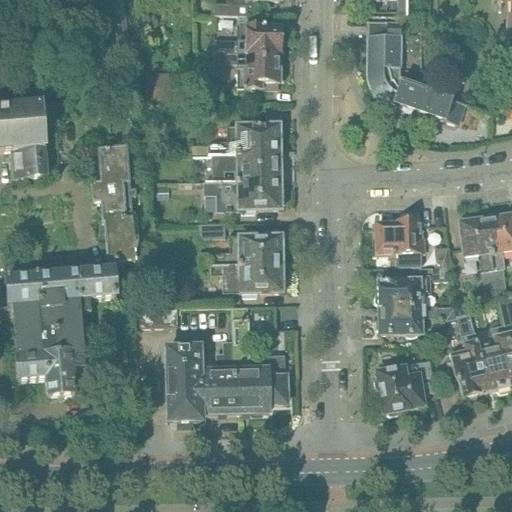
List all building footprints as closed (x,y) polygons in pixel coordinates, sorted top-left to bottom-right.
[(122,0),(98,0),(102,28),(105,59),(129,57),(122,0)] [(213,19),(246,19),(246,8),(259,8),(259,3),(279,3),(279,0),(229,0),(229,8),(213,8),(213,19)] [(399,78),(399,24),(367,24),(367,82),(370,93),(374,98),(399,78)] [(267,57),(277,57),(279,57),(279,45),(283,44),(283,34),(279,33),(279,31),(264,31),(264,29),(236,29),(236,44),(213,44),(213,56),(225,57),(260,57),(260,58),(267,59),(267,57)] [(225,57),(213,56),(213,66),(225,66),(225,57)] [(267,57),(267,59),(260,58),(260,57),(225,57),(225,66),(236,66),(236,73),(242,73),(242,94),(277,94),(277,87),(277,86),(281,84),(281,74),(277,73),(277,57),(267,57)] [(456,128),(463,108),(403,87),(399,78),(374,98),(377,102),(386,109),(411,118),(413,113),(456,128)] [(190,80),(146,81),(147,105),(191,104),(190,80)] [(213,99),(198,99),(198,106),(198,108),(214,108),(214,105),(214,99),(213,99)] [(52,107),(41,108),(42,125),(54,124),(53,117),(52,107)] [(0,159),(12,159),(12,165),(14,182),(47,179),(45,156),(40,108),(0,111),(0,159)] [(278,145),(282,143),(281,134),(277,133),(277,129),(253,130),(253,125),(239,126),(239,129),(226,130),(227,144),(219,145),(219,147),(207,148),(191,149),(191,158),(207,158),(278,157),(278,145)] [(135,264),(130,201),(135,200),(134,194),(129,194),(126,151),(98,153),(101,186),(91,186),(93,205),(101,205),(102,226),(104,225),(108,266),(135,264)] [(278,157),(211,158),(211,185),(222,185),(222,173),(232,173),(233,184),(278,184),(278,183),(282,181),(282,172),(278,170),(278,157)] [(211,185),(204,185),(204,197),(216,197),(217,213),(225,213),(225,215),(230,215),(230,213),(240,213),(240,217),(255,216),(255,213),(279,212),(279,209),(283,207),(283,198),(278,196),(278,184),(233,184),(222,185),(211,185)] [(156,202),(168,202),(168,189),(156,189),(156,202)] [(0,238),(0,244),(33,244),(32,222),(55,222),(55,216),(71,216),(70,199),(29,199),(29,198),(0,198),(0,238)] [(511,218),(485,222),(494,293),(504,292),(501,272),(503,272),(500,255),(511,253),(511,218)] [(494,293),(485,222),(458,226),(462,260),(478,257),(481,275),(481,274),(484,295),(494,293)] [(375,242),(371,242),(372,259),(394,259),(394,271),(420,270),(419,255),(423,255),(423,241),(419,241),(419,224),(391,224),(392,227),(375,228),(375,242)] [(209,259),(209,268),(280,267),(280,256),(284,254),(284,245),(280,243),(280,240),(256,240),(256,237),(241,237),(241,241),(228,241),(228,256),(222,256),(222,259),(209,259)] [(448,252),(433,252),(434,272),(448,272),(448,252)] [(280,267),(209,268),(209,278),(222,278),(222,296),(242,296),(242,299),(256,299),(256,295),(280,295),(280,292),(284,290),(284,281),(280,279),(280,267)] [(17,362),(14,362),(17,386),(44,383),(46,402),(73,400),(73,398),(88,396),(86,375),(83,376),(77,317),(90,316),(89,304),(116,301),(113,273),(27,281),(26,272),(4,275),(8,310),(12,310),(17,362)] [(376,297),(374,299),(374,306),(377,308),(377,311),(378,311),(421,310),(420,295),(430,295),(430,285),(447,284),(447,272),(418,273),(418,282),(410,282),(410,285),(401,285),(401,283),(376,283),(376,297)] [(170,299),(151,300),(152,311),(171,311),(170,299)] [(511,305),(511,304),(497,307),(502,328),(511,369),(511,305)] [(444,323),(469,317),(466,307),(454,309),(444,323)] [(171,311),(152,311),(151,311),(150,308),(134,309),(134,331),(177,331),(177,312),(171,312),(171,311)] [(379,323),(375,325),(376,332),(379,334),(379,337),(403,337),(404,337),(404,338),(405,338),(406,339),(407,339),(408,339),(409,339),(410,339),(411,339),(412,339),(413,338),(414,338),(415,338),(415,337),(416,337),(420,336),(420,320),(435,320),(435,318),(446,317),(452,310),(435,310),(421,310),(378,311),(379,323)] [(246,323),(230,324),(231,346),(232,395),(241,395),(241,416),(268,416),(268,408),(284,407),(284,381),(267,382),(266,367),(248,368),(246,323)] [(511,389),(511,369),(502,328),(490,331),(493,344),(476,348),(487,395),(495,394),(498,397),(507,395),(508,390),(511,389)] [(487,395),(476,348),(473,335),(460,338),(463,351),(448,355),(451,364),(446,365),(450,382),(455,381),(456,386),(457,385),(461,402),(464,401),(468,404),(475,402),(477,398),(487,395)] [(215,358),(215,369),(198,369),(200,418),(241,416),(241,395),(232,395),(231,346),(223,346),(223,357),(215,358)] [(165,353),(167,426),(200,425),(200,418),(198,369),(198,352),(165,353)] [(389,419),(396,418),(399,415),(399,414),(422,409),(419,397),(434,395),(428,364),(413,367),(414,370),(375,377),(376,380),(378,393),(383,417),(386,416),(386,417),(389,419)]
